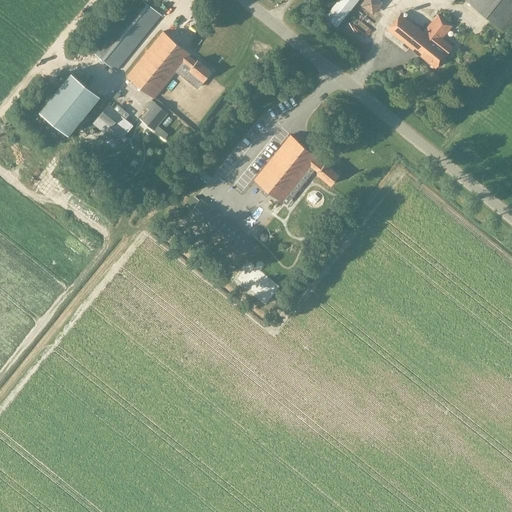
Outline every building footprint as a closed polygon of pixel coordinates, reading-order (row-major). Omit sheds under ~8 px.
[(115,70),(160,14),(143,0),(129,0),(89,49),(115,70)] [(337,27),(358,0),(337,0),(324,17),(337,27)] [(372,15),(383,2),(380,0),(363,0),(360,5),(372,15)] [(504,33),(511,23),(511,0),(465,0),(465,1),(504,33)] [(400,14),(388,30),(435,68),(448,52),(453,46),(442,38),(451,26),(437,15),(423,32),(400,14)] [(198,87),(211,71),(197,59),(196,61),(188,55),(189,53),(162,31),(127,75),(154,97),(182,62),(190,68),(184,76),(198,87)] [(53,36),(48,42),(53,47),(58,41),(53,36)] [(71,72),(39,111),(68,133),(99,95),(71,72)] [(149,109),(140,120),(153,130),(168,113),(152,100),(146,107),(149,109)] [(107,105),(97,117),(98,118),(94,123),(105,133),(117,144),(127,131),(127,130),(131,125),(119,116),(120,115),(107,105)] [(331,185),(339,175),(325,163),(323,165),(315,159),(317,157),(290,135),(254,179),(281,201),(310,166),(318,172),(316,173),(331,185)] [(22,193),(27,186),(20,181),(15,187),(22,193)] [(237,255),(250,239),(200,198),(187,214),(237,255)]
